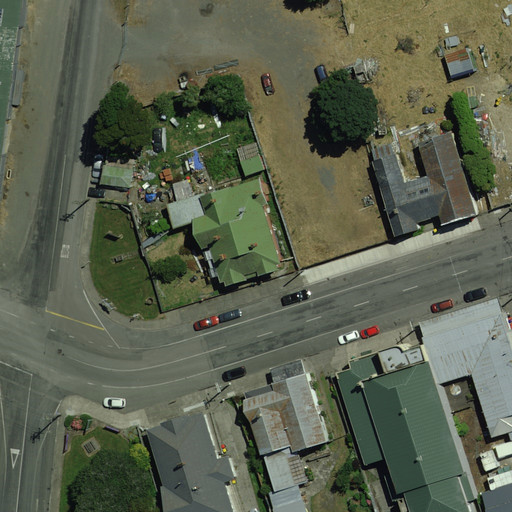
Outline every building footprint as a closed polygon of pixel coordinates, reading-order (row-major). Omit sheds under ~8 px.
[(0,0),(0,240),(33,0),(0,0)] [(479,51),(451,59),(458,84),(486,75),(479,51)] [(385,85),(374,55),(342,66),(352,96),(385,85)] [(499,96),(486,97),(489,128),(502,127),(499,96)] [(408,161),(379,170),(400,245),(430,237),(427,227),(451,220),(454,230),(487,221),(463,137),(429,147),(438,178),(415,185),(408,161)] [(263,144),(242,150),(251,180),(271,175),(263,144)] [(293,277),(266,185),(212,201),(171,213),(179,239),(207,231),(226,297),(293,277)] [(511,429),(511,363),(497,316),(423,340),(438,386),(469,375),(489,437),(511,429)] [(276,381),(248,390),(281,497),(270,501),(273,511),(313,511),(298,462),(339,450),(312,362),(273,374),(276,381)] [(475,511),(427,363),(353,387),(393,511),(475,511)] [(227,459),(214,417),(153,435),(175,511),(242,511),(235,487),(246,484),(238,456),(227,459)] [(511,511),(511,485),(485,494),(490,511),(511,511)]
